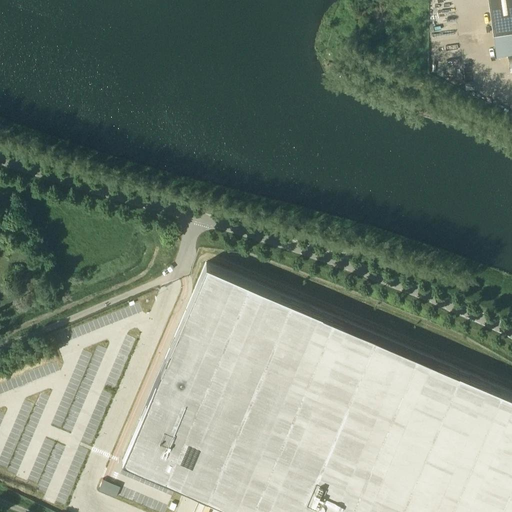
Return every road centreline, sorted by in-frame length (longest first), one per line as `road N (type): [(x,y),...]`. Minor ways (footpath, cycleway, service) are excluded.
road 1 (unclassified): [(511,336),(407,288),(192,213)]
road 2 (unclassified): [(0,349),(174,273),(192,213)]
road 3 (unclassified): [(192,213),(0,157)]
